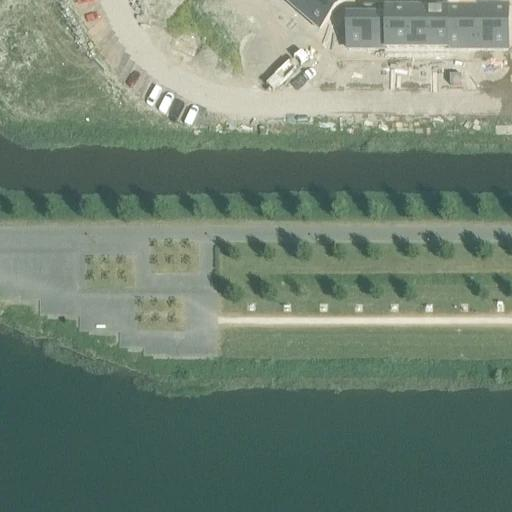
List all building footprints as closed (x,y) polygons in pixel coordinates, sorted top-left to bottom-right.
[(284,0),(297,11),(307,0),(284,0)] [(307,0),(297,11),(320,31),(346,0),(307,0)] [(478,4),(447,4),(447,13),(448,13),(448,52),(477,52),(477,9),(478,9),(478,4)] [(363,21),(348,21),(348,52),(387,52),(386,9),(363,9),(363,21)] [(407,9),(386,9),(387,52),(407,52),(407,9)] [(409,9),(407,9),(407,52),(427,52),(427,13),(409,14),(409,9)] [(478,9),(477,9),(477,52),(507,52),(507,9),(506,9),(478,9)] [(447,13),(427,13),(427,52),(448,52),(448,13),(447,13)]
